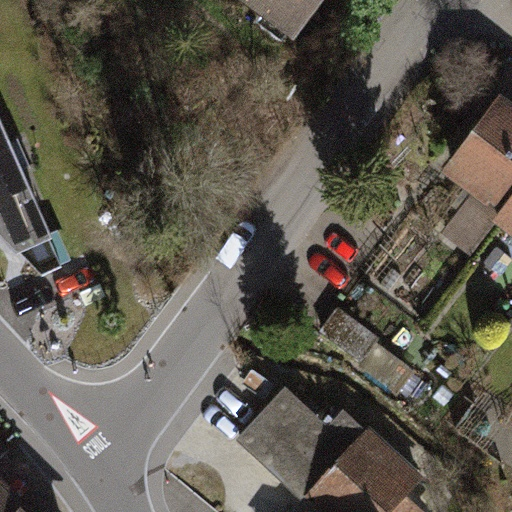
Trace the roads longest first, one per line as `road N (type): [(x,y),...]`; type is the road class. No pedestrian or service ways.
road 1 (residential): [(98,466),(443,0)]
road 2 (residential): [(98,466),(0,359)]
